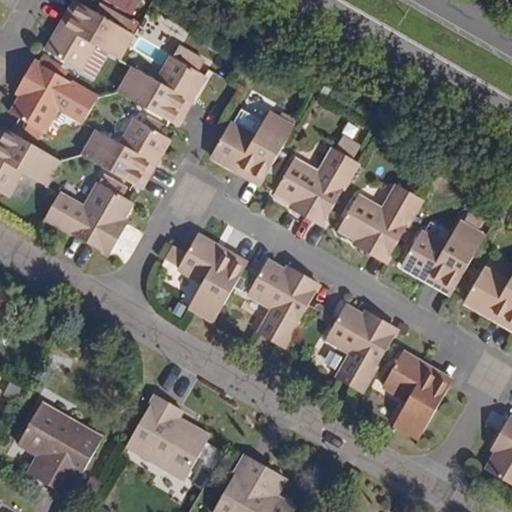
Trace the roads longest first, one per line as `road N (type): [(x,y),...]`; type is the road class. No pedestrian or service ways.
road 1 (residential): [(179,182),(495,366),(426,489)]
road 2 (residential): [(110,310),(426,489)]
road 3 (secondary): [(292,0),(511,123)]
road 4 (residential): [(110,310),(179,182)]
road 5 (residential): [(0,246),(110,310)]
